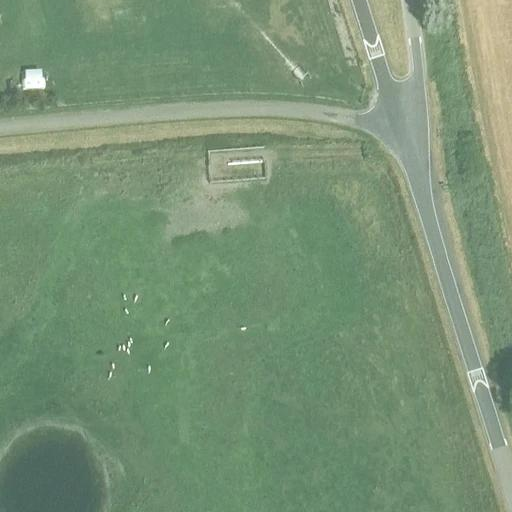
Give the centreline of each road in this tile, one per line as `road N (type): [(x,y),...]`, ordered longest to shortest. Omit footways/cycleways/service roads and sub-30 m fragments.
road 1 (unclassified): [(403,120),(208,111),(0,129)]
road 2 (unclassified): [(511,490),(403,120)]
road 3 (unclassified): [(403,120),(356,0)]
road 4 (unclassified): [(403,120),(417,74),(406,0)]
